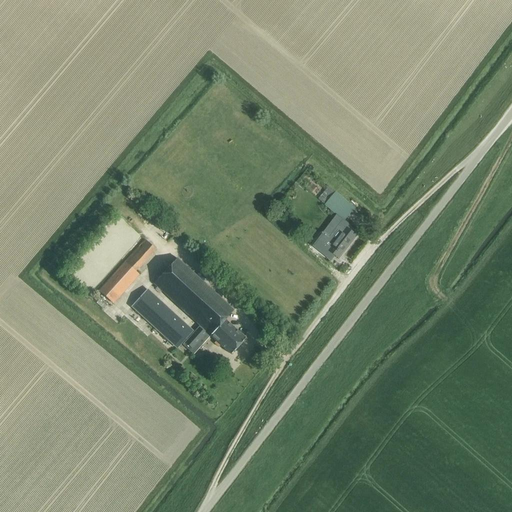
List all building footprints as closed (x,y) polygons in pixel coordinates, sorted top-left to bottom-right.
[(344,221),(355,209),(330,188),(319,200),(344,221)] [(318,241),(314,247),(326,256),(330,251),(339,258),(356,236),(345,227),(342,231),(344,233),(335,244),(330,240),(325,246),(318,241)] [(144,241),(99,292),(110,302),(136,273),(136,272),(155,250),(145,240),(144,241)] [(177,259),(153,284),(199,327),(189,339),(196,345),(206,334),(216,342),(214,344),(218,348),(220,346),(230,355),(245,339),(225,320),(233,311),(177,259)] [(132,307),(147,321),(146,323),(149,327),(151,325),(177,349),(192,333),(147,291),(132,307)]
